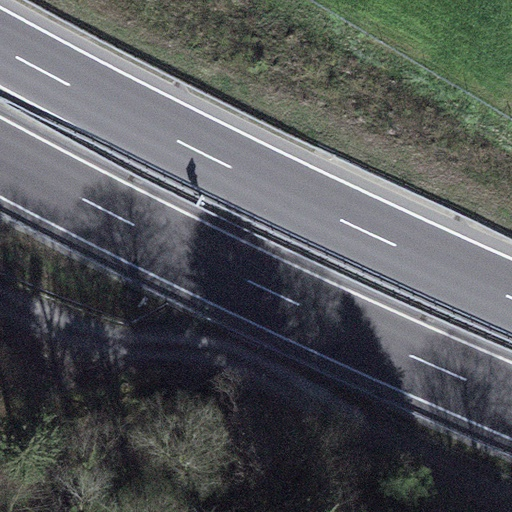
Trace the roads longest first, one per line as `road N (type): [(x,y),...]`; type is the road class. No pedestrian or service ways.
road 1 (motorway): [(511,298),(372,238),(0,47)]
road 2 (motorway): [(0,157),(178,250),(511,399)]
road 3 (track): [(0,273),(134,345),(268,376),(511,493)]
